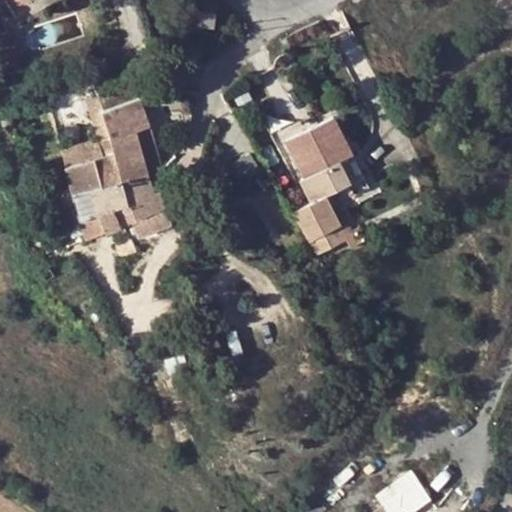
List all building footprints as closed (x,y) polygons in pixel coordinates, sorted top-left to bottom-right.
[(199,24),(209,25),(211,10),(200,8),(198,5),(194,2),(191,1),(187,0),(183,1),(179,2),(176,4),(174,7),(172,11),(171,15),(172,19),(173,22),(175,26),(178,28),(182,30),(186,31),(189,31),(193,29),(197,27),(199,24)] [(148,124),(138,96),(101,110),(113,152),(62,166),(84,239),(87,238),(130,223),(136,236),(171,223),(153,191),(156,190),(147,172),(160,168),(151,137),(138,141),(134,129),(148,124)] [(349,183),(338,162),(299,181),(310,201),(293,210),(315,251),(345,238),(349,245),(365,237),(352,211),(336,218),(326,195),(349,183)] [(270,189),(247,202),(259,224),(282,211),(270,189)] [(419,467),(382,490),(395,511),(417,511),(439,499),(419,467)]
